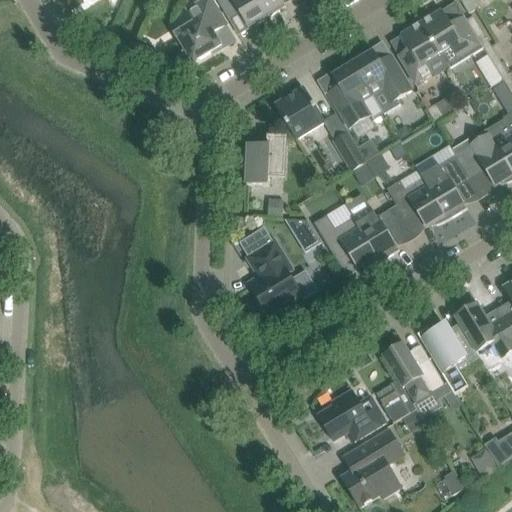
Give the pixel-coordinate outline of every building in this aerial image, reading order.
[(195,24),(193,25),(176,35),(185,50),(182,53),(181,57),(183,61),(186,64),(190,65),(194,64),(213,52),(213,50),(217,48),(219,49),(223,47),(215,34),(228,26),(218,9),(212,0),(205,0),(187,11),(195,24)] [(269,19),(257,0),(217,0),(229,18),(240,12),(249,27),(253,25),(255,27),(269,19)] [(257,0),(269,19),(287,8),(286,7),(285,7),(280,0),(257,0)] [(480,7),(475,0),(467,0),(463,3),(470,14),(480,7)] [(78,1),(69,6),(75,16),(76,19),(86,13),(78,1)] [(466,61),(485,49),(468,21),(465,17),(451,25),(443,12),(439,14),(436,10),(420,20),(441,55),(452,49),(458,59),(466,61)] [(511,93),(511,94),(511,79),(503,66),(498,57),(474,17),(468,21),(485,49),(505,83),(511,93)] [(451,70),(441,55),(420,20),(404,30),(406,34),(402,36),(410,50),(399,57),(416,85),(433,75),(436,79),(451,70)] [(142,43),(138,52),(152,58),(156,49),(142,43)] [(356,64),(354,65),(373,97),(383,91),(392,105),(414,92),(392,56),(381,62),(375,52),(366,58),(365,56),(354,62),(356,64)] [(505,53),(498,57),(503,66),(509,62),(510,62),(505,53)] [(373,97),(354,65),(352,66),(351,64),(341,70),(342,72),(333,77),(339,87),(328,94),(350,130),(372,117),(382,111),(373,97)] [(505,83),(494,90),(500,99),(511,93),(505,83)] [(297,141),(314,131),(325,124),(335,142),(354,173),(368,164),(359,150),(349,133),(337,115),(325,122),(305,89),(276,107),(297,141)] [(510,128),(493,138),(511,170),(511,114),(504,119),(510,128)] [(396,134),(402,143),(412,137),(406,128),(396,134)] [(491,136),(458,156),(473,180),(487,172),(496,187),(500,184),(501,186),(501,187),(507,185),(511,183),(511,170),(493,138),(491,136)] [(248,186),(268,187),(270,187),(271,177),(285,178),(287,140),(270,139),(270,147),(250,146),(248,186)] [(372,142),(359,150),(368,164),(381,156),(372,142)] [(391,151),(395,156),(401,158),(407,154),(401,145),(391,151)] [(441,167),(425,176),(452,220),(469,210),(468,209),(467,210),(455,190),(473,180),(458,156),(441,167)] [(368,164),(354,173),(363,187),(376,179),(368,164)] [(452,220),(425,176),(423,177),(424,179),(406,190),(401,183),(388,191),(396,203),(406,220),(418,213),(427,228),(431,225),(433,228),(439,227),(444,224),(450,221),(452,220)] [(371,209),(354,220),(360,230),(381,264),(401,252),(400,251),(399,251),(387,233),(398,226),(406,220),(398,207),(378,219),(371,209)] [(269,220),(284,221),(284,210),(269,210),(269,220)] [(360,230),(354,220),(336,230),(328,217),(315,225),(338,263),(350,255),(359,270),(363,268),(364,270),(370,269),(376,266),(381,264),(360,230)] [(308,222),(285,221),(306,255),(322,245),(308,222)] [(307,273),(293,281),(285,269),(290,266),(276,242),(249,259),(260,278),(250,284),(260,301),(258,305),(263,312),(267,312),(269,316),(302,296),(304,300),(318,291),(307,273)] [(511,332),(504,319),(492,326),(479,304),(474,307),(473,304),(458,313),(460,315),(456,318),(477,354),(482,361),(487,369),(493,369),(501,365),(511,370),(511,332)] [(419,336),(429,353),(456,396),(470,388),(454,362),(464,355),(457,343),(446,326),(431,335),(428,330),(419,336)] [(384,357),(394,374),(404,389),(406,388),(416,405),(446,387),(430,361),(419,367),(405,344),(401,347),(398,347),(397,348),(395,348),(393,349),(392,350),(391,351),(389,353),(388,354),(384,357)] [(383,402),(395,424),(417,411),(400,384),(394,387),(398,393),(383,402)] [(387,425),(382,416),(371,399),(361,405),(353,393),(333,405),(335,408),(320,418),(334,442),(347,434),(354,445),(387,425)] [(425,429),(417,414),(405,422),(413,436),(425,429)] [(383,500),(400,489),(402,488),(388,466),(405,456),(391,432),(345,460),(353,474),(343,480),(361,509),(381,496),(383,500)] [(511,435),(500,443),(497,439),(486,446),(499,468),(511,455),(511,435)] [(472,461),(484,480),(499,471),(487,451),(472,461)] [(453,496),(467,489),(459,472),(445,480),(453,496)]
